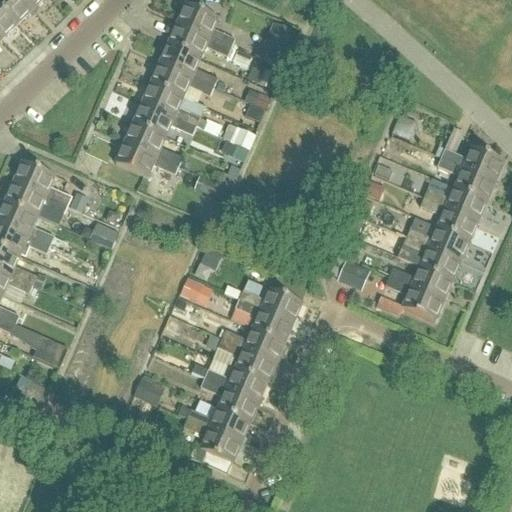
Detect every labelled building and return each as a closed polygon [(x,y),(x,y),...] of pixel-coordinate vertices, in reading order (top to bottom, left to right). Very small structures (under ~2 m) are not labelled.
[(19,0),(0,0),(0,10),(18,29),(33,14),(19,0)] [(19,0),(33,14),(47,0),(19,0)] [(0,41),(2,44),(18,29),(0,10),(0,41)] [(178,30),(209,44),(232,54),(236,45),(214,34),(219,24),(187,10),(178,30)] [(284,63),(295,37),(273,28),(262,54),(284,63)] [(201,64),(206,53),(228,62),(232,54),(209,44),(178,30),(169,50),(201,64)] [(160,70),(192,84),(214,94),(219,84),(196,74),(201,64),(169,50),(160,70)] [(236,56),(232,68),(247,74),(252,63),(236,56)] [(275,94),(282,78),(257,67),(250,84),(275,94)] [(152,90),(183,104),(188,92),(211,102),(214,94),(192,84),(160,70),(152,90)] [(219,86),(217,93),(224,95),(226,89),(219,86)] [(143,109),(174,123),(197,133),(201,124),(179,113),(183,104),(152,90),(143,109)] [(250,94),(244,106),(265,115),(271,103),(250,94)] [(166,143),(171,132),(194,142),(197,133),(174,123),(143,109),(134,129),(166,143)] [(250,109),(245,121),(259,127),(264,115),(250,109)] [(409,145),(417,128),(399,120),(391,137),(409,145)] [(125,149),(157,163),(180,173),(184,163),(161,153),(166,143),(134,129),(125,149)] [(250,154),(256,141),(241,134),(235,148),(250,154)] [(116,170),(148,184),(153,171),(176,181),(180,173),(157,163),(125,149),(116,170)] [(237,151),(233,162),(243,166),(248,156),(237,151)] [(464,174),(495,188),(504,167),(473,153),(468,164),(445,154),(442,163),(464,173),(464,174)] [(397,168),(381,162),(378,172),(393,178),(397,168)] [(487,208),(495,188),(464,174),(464,173),(442,163),(438,173),(460,182),(455,194),(487,208)] [(46,202),(69,212),(73,203),(50,193),(55,181),(24,167),(15,187),(46,201),(46,202)] [(223,177),(218,189),(231,194),(239,173),(232,170),(228,179),(223,177)] [(199,182),(194,194),(227,207),(232,195),(199,182)] [(65,221),(69,212),(46,202),(46,201),(15,187),(6,207),(37,221),(42,211),(65,221)] [(478,227),(487,208),(455,194),(451,204),(429,194),(425,203),(447,213),(447,214),(478,227)] [(470,247),(478,227),(447,214),(447,213),(425,203),(421,212),(443,222),(438,233),(470,247)] [(75,204),(71,213),(83,219),(87,209),(75,204)] [(363,206),(358,219),(369,223),(374,210),(363,206)] [(32,233),(37,221),(6,207),(0,221),(0,227),(29,241),(52,250),(55,242),(32,233)] [(108,217),(105,225),(115,229),(119,218),(112,216),(108,217)] [(0,227),(0,251),(20,261),(24,250),(48,260),(68,269),(68,272),(91,282),(96,272),(65,258),(62,257),(51,252),(52,250),(29,241),(0,227)] [(99,228),(91,245),(113,255),(120,238),(99,228)] [(83,233),(81,239),(89,243),(93,234),(88,232),(83,233)] [(461,267),(470,247),(438,233),(434,244),(411,234),(407,243),(430,253),(461,267)] [(52,250),(51,252),(62,257),(65,258),(70,248),(55,242),(52,250)] [(421,273),(452,287),(461,267),(430,253),(407,243),(403,252),(426,262),(421,273)] [(15,271),(20,261),(0,251),(0,275),(11,280),(34,290),(38,282),(15,271)] [(210,253),(202,270),(213,275),(221,259),(210,253)] [(346,263),(338,283),(349,288),(363,294),(371,274),(357,268),(346,263)] [(202,270),(196,281),(208,287),(213,275),(202,270)] [(444,306),(452,287),(421,273),(416,284),(394,274),(390,282),(412,293),(444,306)] [(30,300),(34,290),(11,280),(0,275),(0,299),(2,300),(7,289),(30,300)] [(38,282),(34,290),(42,294),(46,285),(38,282)] [(435,327),(444,306),(412,293),(390,282),(386,292),(408,302),(403,313),(435,327)] [(188,285),(182,300),(197,307),(204,291),(188,285)] [(228,290),(224,298),(240,305),(243,296),(228,290)] [(262,316),(293,329),(302,309),(271,295),(266,306),(243,296),(240,305),(262,315),(262,316)] [(0,299),(0,322),(17,330),(31,336),(34,328),(21,322),(21,321),(0,312),(0,304),(2,300),(0,299)] [(382,303),(378,311),(386,314),(389,306),(382,303)] [(284,349),(293,329),(262,316),(262,315),(240,305),(236,314),(258,324),(253,335),(284,349)] [(172,321),(164,337),(181,346),(189,330),(172,321)] [(0,333),(13,339),(17,330),(0,322),(0,333)] [(276,369),(284,349),(253,335),(249,346),(227,336),(223,345),(245,355),(244,355),(276,369)] [(211,339),(205,352),(217,357),(219,353),(223,345),(211,339)] [(33,361),(59,373),(68,353),(42,341),(33,361)] [(267,389),(276,369),(244,355),(245,355),(223,345),(219,353),(241,364),(236,375),(267,389)] [(267,389),(236,375),(231,385),(210,376),(195,370),(191,377),(206,383),(206,384),(227,394),(227,395),(259,409),(267,389)] [(144,383),(136,399),(151,406),(159,390),(144,383)] [(250,428),(259,409),(227,395),(227,394),(206,384),(202,393),(224,403),(219,415),(250,428)] [(32,388),(23,410),(40,417),(49,395),(32,388)] [(250,428),(219,415),(214,425),(192,415),(188,424),(210,434),(210,435),(242,448),(250,428)] [(168,453),(176,436),(147,424),(140,440),(168,453)] [(233,469),(242,448),(210,435),(210,434),(188,424),(184,433),(206,443),(201,455),(233,469)] [(233,469),(201,455),(195,453),(190,464),(228,480),(233,469)]
